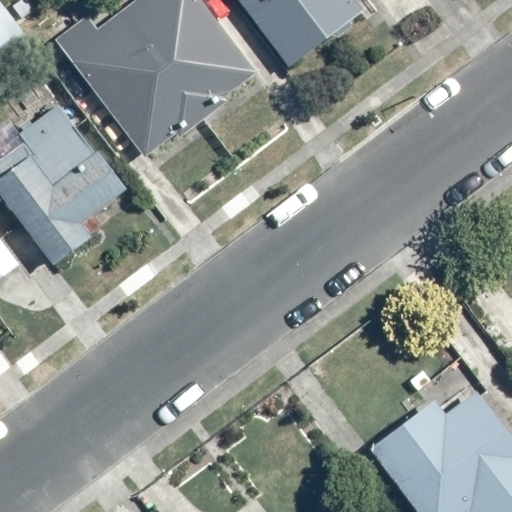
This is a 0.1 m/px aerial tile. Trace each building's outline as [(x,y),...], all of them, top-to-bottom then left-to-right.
[(142,159),(174,134),(180,140),(225,105),(220,99),(251,75),(194,0),(131,0),(80,40),(90,53),(72,67),(142,159)] [(353,13),(344,0),(228,0),(277,67),(353,13)] [(0,162),(0,205),(43,267),(86,236),(77,224),(120,193),(66,116),(0,162)] [(0,275),(19,263),(0,237),(0,275)] [(407,395),(491,511),(511,511),(511,328),(508,323),(407,395)]
